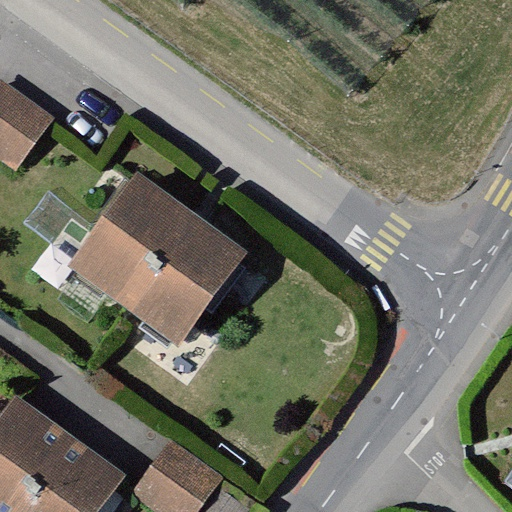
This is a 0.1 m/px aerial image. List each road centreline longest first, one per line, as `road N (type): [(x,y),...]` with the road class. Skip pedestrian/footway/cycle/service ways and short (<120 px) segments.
road 1 (residential): [(49,0),(463,299)]
road 2 (tertiary): [(376,433),(463,299)]
road 3 (residential): [(472,511),(376,433)]
